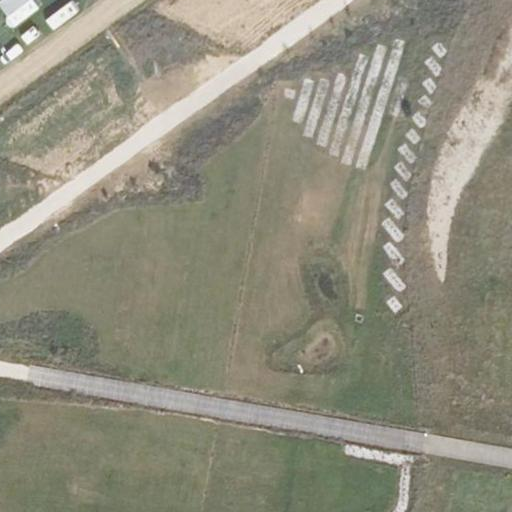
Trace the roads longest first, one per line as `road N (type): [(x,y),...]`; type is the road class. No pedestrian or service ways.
road 1 (track): [(0,243),(340,0)]
road 2 (track): [(0,88),(122,0)]
